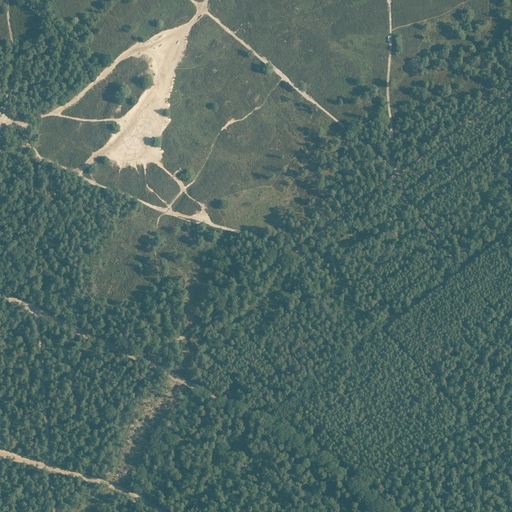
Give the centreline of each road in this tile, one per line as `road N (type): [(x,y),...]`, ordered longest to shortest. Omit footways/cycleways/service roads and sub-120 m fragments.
road 1 (track): [(393,141),(392,184),(146,366)]
road 2 (track): [(284,264),(259,241),(50,165),(23,131),(0,124)]
road 3 (track): [(190,24),(113,146),(42,193),(0,234)]
road 4 (track): [(511,97),(392,184),(459,274)]
road 5 (track): [(190,0),(390,163)]
road 6 (track): [(205,223),(202,205),(162,168),(155,145),(173,64),(208,0)]
road 7 (track): [(459,274),(265,422)]
road 8 (track): [(0,298),(193,391)]
road 9 (track): [(53,511),(34,315)]
road 10 (track): [(511,470),(379,329)]
road 11 (track): [(283,77),(264,103),(223,129),(165,212)]
road 12 (track): [(0,453),(92,477),(162,511)]
road 13 (track): [(265,422),(384,511)]
road 14 (track): [(393,141),(389,0)]
